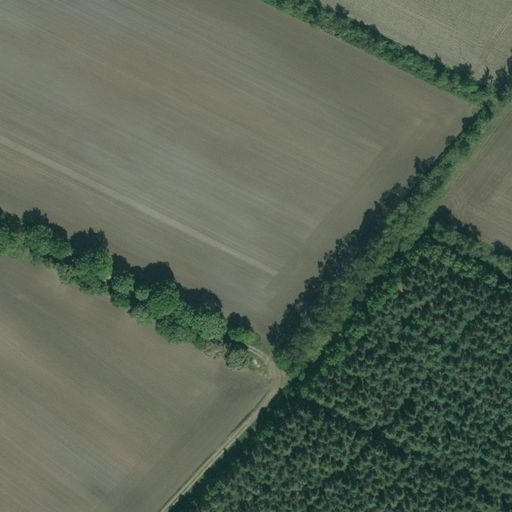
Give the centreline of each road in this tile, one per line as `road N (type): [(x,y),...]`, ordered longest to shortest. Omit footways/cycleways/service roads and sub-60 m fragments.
road 1 (track): [(167,511),(281,390),(282,377),(274,364),(0,228)]
road 2 (track): [(282,377),(297,373),(424,223),(511,105)]
